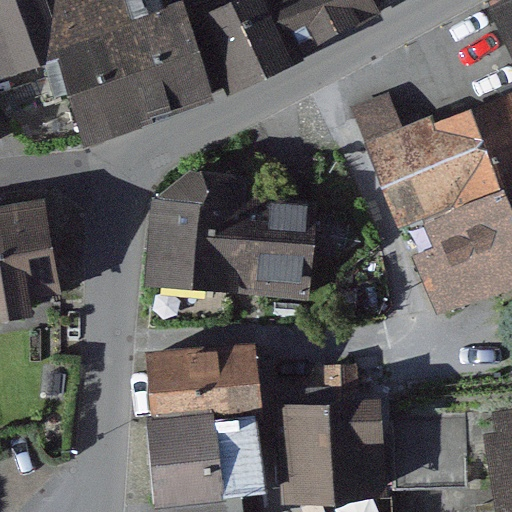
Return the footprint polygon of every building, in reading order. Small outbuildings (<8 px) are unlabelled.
[(0,0),(0,71),(48,56),(60,52),(42,0),(0,0)] [(42,0),(60,52),(48,56),(79,149),(125,131),(210,98),(183,3),(163,7),(160,0),(42,0)] [(224,90),(295,52),(273,0),(242,0),(193,22),(224,90)] [(302,47),(374,7),(371,0),(273,0),(295,52),(302,47)] [(511,0),(500,0),(484,8),(511,70),(511,0)] [(383,97),(349,111),(394,223),(511,177),(511,92),(503,95),(420,121),(398,128),(383,97)] [(147,168),(138,284),(248,293),(300,297),(307,208),(248,203),(232,202),(234,176),(147,168)] [(467,329),(511,310),(511,202),(429,237),(467,329)] [(0,299),(49,293),(37,206),(0,211),(0,299)] [(142,424),(253,413),(260,414),(256,354),(180,359),(137,363),(142,424)] [(279,406),(281,504),(376,502),(373,404),(279,406)] [(253,413),(142,424),(144,438),(150,500),(162,499),(163,511),(233,511),(232,498),(261,495),(253,413)] [(511,511),(511,414),(492,418),(495,436),(480,438),(492,511),(511,511)] [(462,420),(389,422),(391,487),(426,486),(464,485),(462,420)]
